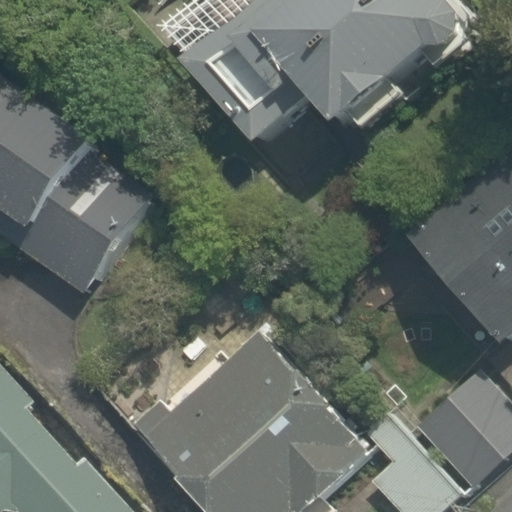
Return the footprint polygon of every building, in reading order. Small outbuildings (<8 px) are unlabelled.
[(474,32),(445,0),(206,0),(160,41),(260,152),(304,113),(339,153),(474,32)] [(0,98),(0,223),(24,240),(13,255),(84,305),(146,216),(75,167),(82,156),(0,98)] [(511,166),(405,263),(493,361),(511,344),(511,166)] [(227,310),(113,417),(201,511),(297,511),(361,452),(227,310)] [(407,431),(422,447),(414,454),(400,438),(380,456),(392,470),(374,487),(396,511),(450,511),(467,497),(511,456),(511,406),(477,368),(407,431)] [(135,511),(0,369),(0,511),(135,511)]
